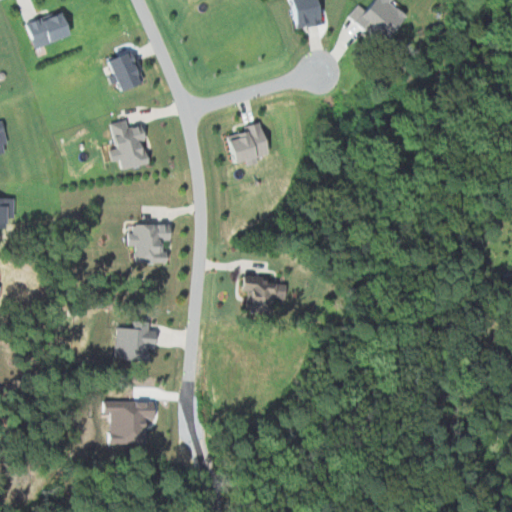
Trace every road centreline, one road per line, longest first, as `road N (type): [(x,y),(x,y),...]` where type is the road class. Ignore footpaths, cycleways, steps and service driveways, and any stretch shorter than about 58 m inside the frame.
road 1 (residential): [(136,0),(182,117),(197,189),(191,437)]
road 2 (residential): [(182,117),(319,72)]
